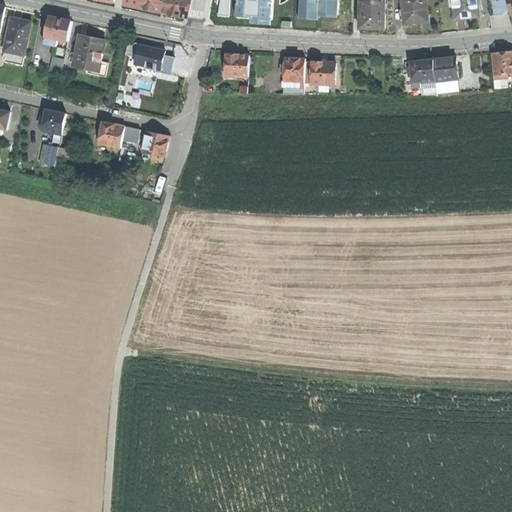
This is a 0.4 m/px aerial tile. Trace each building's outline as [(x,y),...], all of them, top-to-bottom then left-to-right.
[(152,11),(163,13),(165,0),(142,0),(141,8),(141,9),(152,11)] [(175,16),(189,18),(192,0),(165,0),(163,13),(175,16)] [(230,0),(219,0),(218,15),(228,16),(230,0)] [(235,0),(234,16),(251,17),(250,23),(269,24),(271,0),(235,0)] [(336,17),(337,0),(298,0),(298,19),(317,20),(317,16),(336,17)] [(372,29),(386,29),(385,0),(360,0),(360,29),(372,29)] [(416,22),(428,21),(426,0),(402,0),(404,9),(400,9),(401,20),(405,20),(405,23),(416,22)] [(466,18),(479,16),(478,11),(481,11),(480,0),(452,0),(455,19),(466,18)] [(504,16),(510,12),(508,0),(492,0),(495,17),(504,16)] [(22,19),(12,17),(5,50),(25,55),(32,21),(22,19)] [(61,19),(50,17),(48,26),(47,31),(45,36),(58,39),(68,41),(72,22),(61,19)] [(92,38),(80,35),(74,65),(92,69),(99,71),(101,61),(106,41),(92,38)] [(56,47),(58,39),(45,36),(43,44),(56,47)] [(140,44),(130,41),(127,55),(137,57),(140,44)] [(157,48),(140,44),(137,57),(135,66),(163,72),(166,55),(168,47),(162,46),(158,45),(157,48)] [(506,73),(511,72),(511,51),(502,52),(494,53),(495,73),(506,73)] [(225,74),(248,75),(248,54),(235,53),(226,53),(225,74)] [(166,55),(163,72),(171,74),(175,57),(166,55)] [(282,91),(303,92),(304,73),(304,60),(305,57),(293,57),(284,56),(284,63),(283,71),(282,91)] [(62,74),(65,59),(54,57),(51,72),(62,74)] [(446,58),(434,59),(435,80),(457,78),(455,57),(446,58)] [(421,60),(410,60),(412,82),(435,80),(434,59),(421,60)] [(322,61),(312,60),(311,73),(311,82),(318,82),(318,86),(333,87),(335,61),(322,61)] [(109,63),(101,61),(99,71),(92,69),(91,74),(106,77),(109,63)] [(507,87),(506,73),(495,73),(493,73),(494,88),(507,87)] [(458,88),(457,78),(435,80),(436,84),(436,90),(458,88)] [(436,93),(436,90),(436,84),(421,85),(422,94),(436,93)] [(0,127),(6,129),(10,111),(0,108),(0,127)] [(43,130),(63,134),(68,113),(55,111),(47,109),(46,115),(44,125),(43,130)] [(100,144),(122,148),(123,142),(126,127),(115,124),(105,122),(100,144)] [(141,130),(126,127),(123,142),(138,145),(141,130)] [(159,134),(147,132),(145,145),(144,149),(144,152),(167,157),(171,136),(159,134)] [(59,147),(44,144),(40,163),(55,166),(58,155),(59,147)] [(78,151),(59,147),(58,155),(76,159),(78,151)]
